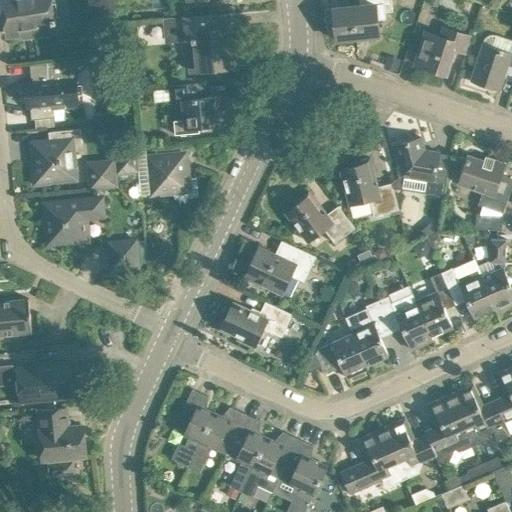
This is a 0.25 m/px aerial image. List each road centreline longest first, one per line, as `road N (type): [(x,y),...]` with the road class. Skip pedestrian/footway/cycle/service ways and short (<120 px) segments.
road 1 (residential): [(166,341),(301,405),(336,410),(511,334)]
road 2 (residential): [(172,329),(297,61)]
road 3 (residential): [(172,329),(12,245),(0,151)]
road 4 (residential): [(511,131),(297,61)]
road 5 (residential): [(124,511),(124,429),(166,341)]
